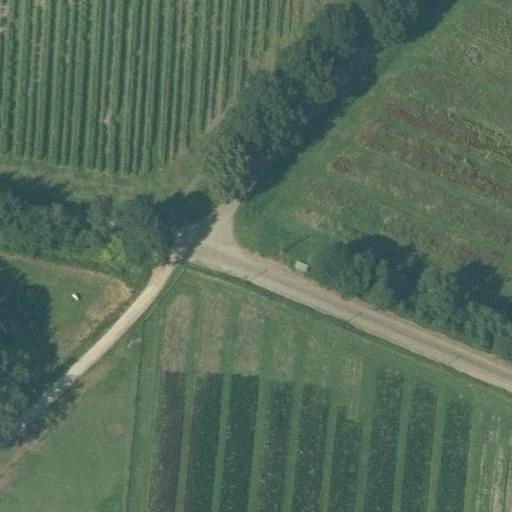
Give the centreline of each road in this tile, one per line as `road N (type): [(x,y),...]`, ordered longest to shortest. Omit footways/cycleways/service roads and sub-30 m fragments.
road 1 (unclassified): [(511,379),(190,243)]
road 2 (unclassified): [(414,0),(190,243)]
road 3 (track): [(156,281),(134,511)]
road 4 (unclassified): [(0,203),(190,243)]
